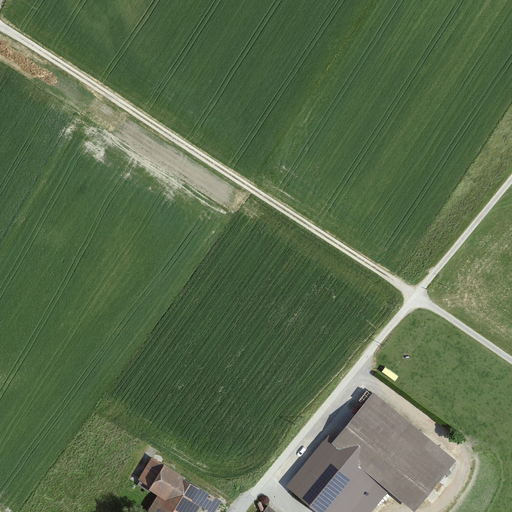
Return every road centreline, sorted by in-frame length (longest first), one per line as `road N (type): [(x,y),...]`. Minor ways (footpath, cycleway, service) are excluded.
road 1 (track): [(511,361),(0,26)]
road 2 (unclassified): [(239,511),(511,177)]
